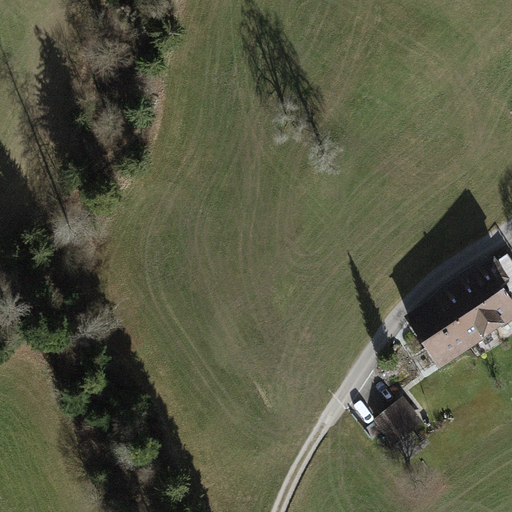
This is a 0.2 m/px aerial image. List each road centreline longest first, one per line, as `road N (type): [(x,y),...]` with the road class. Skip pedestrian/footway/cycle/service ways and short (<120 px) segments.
road 1 (track): [(511,230),(399,312),(330,416),(280,511)]
road 2 (track): [(330,416),(155,511)]
